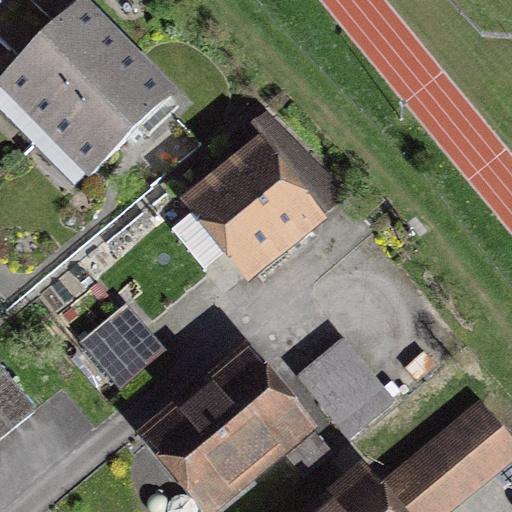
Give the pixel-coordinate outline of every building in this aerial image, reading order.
[(28,0),(0,0),(0,41),(3,45),(38,10),(28,0)] [(4,91),(46,133),(127,53),(83,8),(60,31),(38,10),(3,45),(25,66),(2,89),(4,91)] [(171,97),(127,53),(46,133),(90,177),(171,97)] [(199,205),(252,270),(342,198),(266,122),(241,143),(254,160),(199,205)] [(120,387),(162,352),(127,309),(85,345),(120,387)] [(300,380),(337,424),(381,387),(344,343),(300,380)] [(244,368),(157,440),(210,503),(297,431),(244,368)] [(0,439),(34,412),(0,370),(0,439)] [(426,511),(504,448),(475,413),(371,500),(363,490),(335,511),(426,511)]
